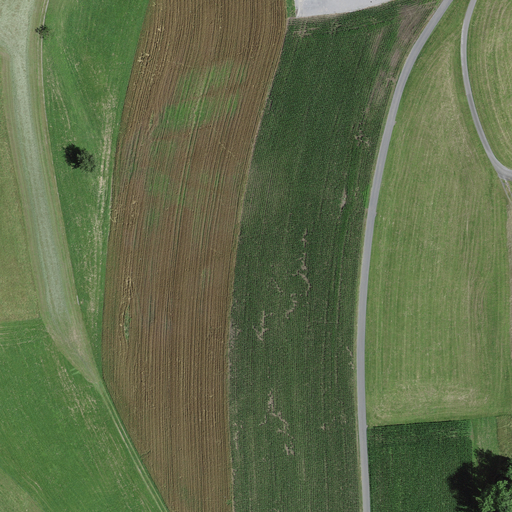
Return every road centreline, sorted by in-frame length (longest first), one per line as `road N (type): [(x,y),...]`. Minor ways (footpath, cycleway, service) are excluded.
road 1 (unclassified): [(446,0),(401,82),(380,162),(358,377)]
road 2 (track): [(474,0),(463,34),(466,89),(493,160),(511,173)]
road 3 (unclassified): [(365,511),(358,377)]
